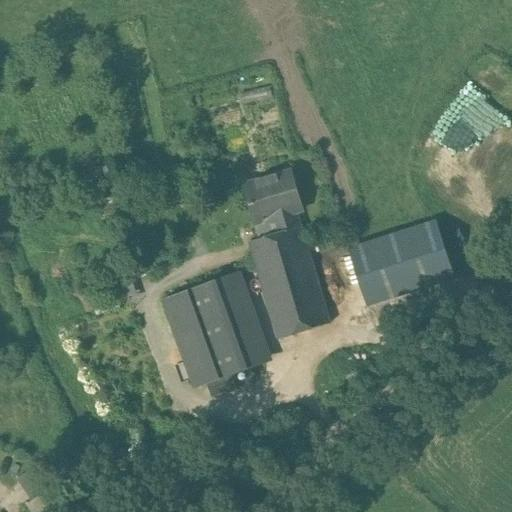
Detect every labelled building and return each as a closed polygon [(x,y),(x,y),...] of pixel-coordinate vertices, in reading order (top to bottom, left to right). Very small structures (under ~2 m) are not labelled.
[(273,95),(271,87),(243,94),(245,101),(273,95)] [(291,171),(243,185),(253,221),(254,221),(259,239),(294,228),(289,212),(302,209),(291,171)] [(128,189),(104,197),(107,205),(97,208),(103,225),(115,221),(114,218),(136,210),(128,189)] [(138,219),(118,226),(121,237),(142,230),(138,219)] [(437,223),(348,252),(366,305),(454,276),(437,223)] [(259,239),(249,242),(278,338),(330,323),(301,226),(294,228),(259,239)] [(232,276),(185,293),(216,380),(232,374),(264,363),(232,276)] [(114,291),(116,296),(118,304),(139,298),(135,284),(114,291)] [(216,380),(185,293),(163,301),(195,387),(207,383),(216,380)] [(94,303),(98,313),(119,307),(118,304),(116,296),(94,303)] [(216,380),(207,383),(212,398),(237,389),(232,374),(216,380)] [(18,480),(32,501),(44,493),(51,488),(37,467),(18,480)] [(32,501),(27,505),(32,511),(50,511),(55,509),(44,493),(32,501)]
